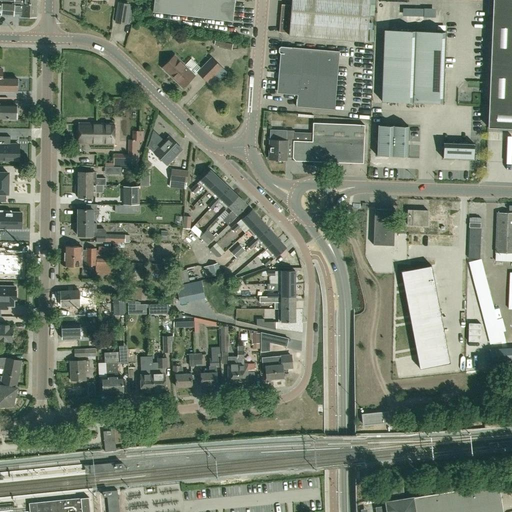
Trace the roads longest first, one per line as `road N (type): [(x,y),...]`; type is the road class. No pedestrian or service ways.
road 1 (residential): [(215,146),(305,255),(310,314),(300,388),(282,400),(109,419),(58,422),(42,413)]
road 2 (unclassified): [(42,413),(47,39)]
road 3 (unclassified): [(346,435),(344,297),(337,262),(314,219)]
road 4 (unclassified): [(215,146),(110,49),(47,39)]
road 5 (unknown): [(463,191),(459,390)]
road 6 (unclassified): [(330,194),(353,187),(511,193)]
road 7 (unclassified): [(251,151),(262,0)]
